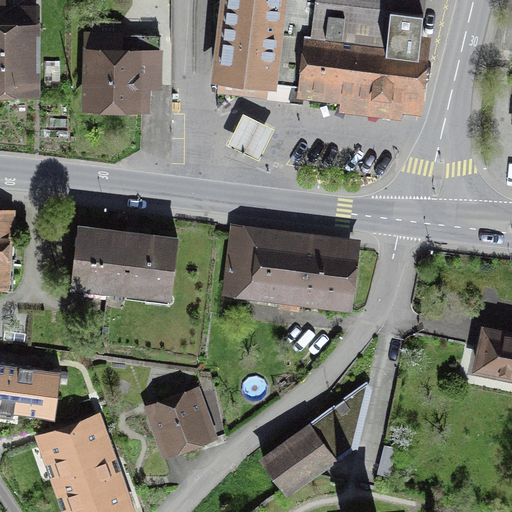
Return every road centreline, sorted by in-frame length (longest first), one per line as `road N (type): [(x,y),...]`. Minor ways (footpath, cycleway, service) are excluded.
road 1 (secondary): [(0,172),(413,220)]
road 2 (residential): [(173,511),(344,354),(389,285),(413,220)]
road 3 (secondary): [(413,220),(433,170),(473,0)]
